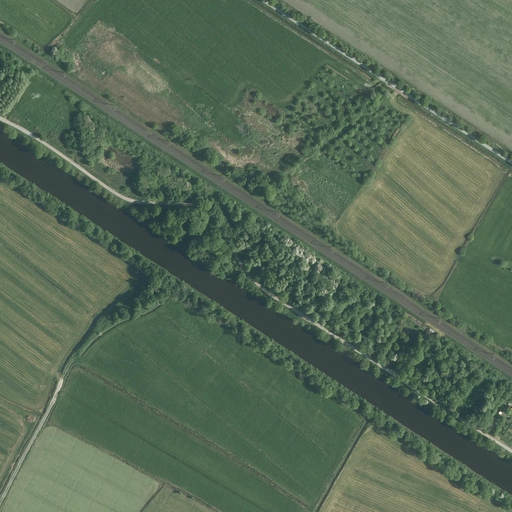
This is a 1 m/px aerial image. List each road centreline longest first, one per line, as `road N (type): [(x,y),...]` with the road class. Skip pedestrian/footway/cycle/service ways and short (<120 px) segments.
road 1 (track): [(511,451),(253,283),(199,206),(128,201),(0,117)]
road 2 (unclassified): [(511,163),(261,0)]
road 3 (track): [(0,506),(73,363)]
